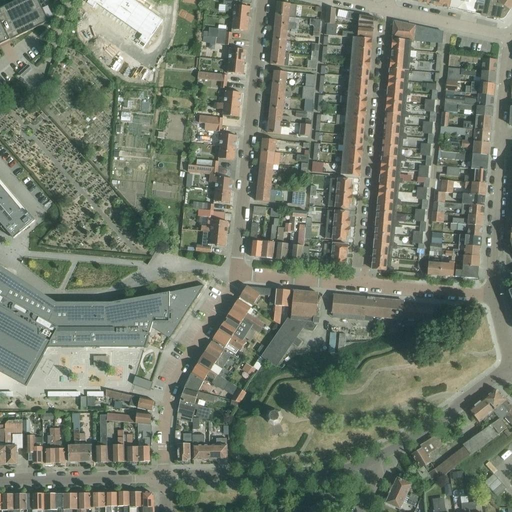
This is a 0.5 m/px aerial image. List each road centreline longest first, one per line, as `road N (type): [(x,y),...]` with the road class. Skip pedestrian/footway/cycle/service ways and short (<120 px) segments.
road 1 (residential): [(358,282),(386,8)]
road 2 (residential): [(233,271),(262,0)]
road 3 (residential): [(164,479),(169,385),(231,289),(233,271)]
road 4 (residential): [(164,479),(337,473),(384,455)]
road 5 (residential): [(0,483),(164,479)]
road 6 (residential): [(490,293),(499,137)]
road 7 (residential): [(384,455),(508,365)]
road 8 (residential): [(490,293),(358,282)]
road 9 (residential): [(509,34),(386,8)]
road 10 (residential): [(358,282),(233,271)]
